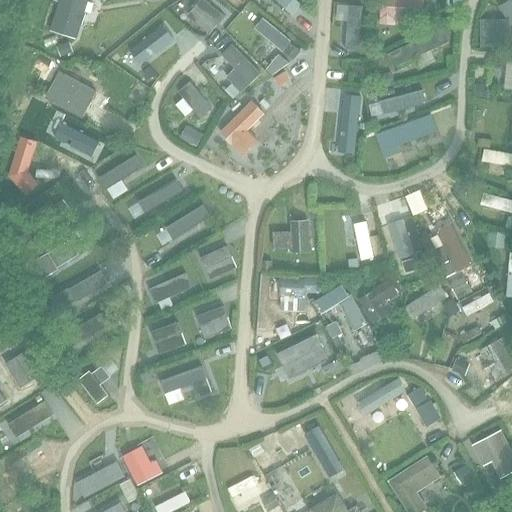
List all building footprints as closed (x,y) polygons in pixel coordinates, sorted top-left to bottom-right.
[(60,0),(51,30),(75,38),(79,23),(81,23),(84,14),(83,13),(86,0),(60,0)] [(191,0),(176,16),(185,25),(209,0),(191,0)] [(295,0),(281,0),(279,2),(292,13),(299,4),(295,0)] [(422,20),(422,0),(381,0),(380,23),(393,24),(394,18),(422,20)] [(495,20),(480,20),(481,46),(510,46),(510,43),(511,42),(511,3),(510,0),(499,6),(508,21),(495,20)] [(347,21),(345,49),(359,50),(362,6),(348,5),(347,21)] [(290,41),(262,17),(253,27),(281,51),(290,41)] [(163,25),(130,51),(135,48),(144,60),(173,38),(172,37),(171,38),(163,27),(164,26),(163,25)] [(443,28),(387,54),(394,67),(449,41),(443,28)] [(67,43),(57,46),(61,55),(70,52),(67,43)] [(231,43),(220,55),(248,83),(260,71),(231,43)] [(291,44),(283,53),(292,61),(300,52),(291,44)] [(500,52),(498,81),(510,82),(511,53),(500,52)] [(50,66),(40,77),(74,108),(84,96),(50,66)] [(150,67),(143,73),(148,80),(156,75),(150,67)] [(110,68),(100,80),(138,108),(147,95),(110,68)] [(196,104),(205,96),(189,75),(179,82),(196,104)] [(422,89),(380,101),(383,114),(426,103),(422,89)] [(344,94),(339,143),(354,144),(353,153),(354,154),(360,96),(359,96),(359,97),(345,96),(345,94),(344,94)] [(246,130),(263,113),(252,101),(221,132),(243,155),(257,141),(246,130)] [(431,115),(376,135),(384,157),(401,151),(398,145),(437,131),(431,115)] [(66,126),(59,140),(92,156),(92,155),(91,155),(97,142),(98,143),(99,142),(61,123),(61,124),(66,126)] [(505,155),(506,134),(477,132),(476,154),(505,155)] [(21,137),(9,175),(26,194),(39,183),(27,171),(36,141),(21,137)] [(136,155),(98,177),(106,189),(143,166),(136,155)] [(479,169),(476,179),(508,189),(511,179),(479,169)] [(176,179),(138,201),(145,213),(183,190),(176,179)] [(511,200),(483,192),(479,205),(511,214),(511,200)] [(376,201),(375,201),(384,247),(389,266),(394,272),(405,290),(405,297),(437,278),(423,248),(405,196),(376,201)] [(220,217),(232,210),(225,198),(213,206),(220,217)] [(22,221),(14,227),(22,237),(23,238),(58,212),(62,217),(71,210),(63,199),(54,206),(49,201),(22,221)] [(203,204),(165,227),(173,239),(210,216),(209,213),(203,204)] [(308,251),(307,220),(292,221),(292,232),(273,232),(274,248),(293,248),(293,252),(308,251)] [(366,221),(354,224),(361,260),(374,257),(366,221)] [(455,224),(436,231),(454,274),(472,267),(455,224)] [(203,237),(167,256),(173,267),(209,247),(203,237)] [(79,254),(70,240),(48,253),(47,252),(25,266),(26,267),(29,265),(37,278),(54,268),(54,269),(79,254)] [(226,245),(200,257),(205,268),(214,264),(219,275),(236,267),(232,256),(231,256),(226,245)] [(357,258),(348,259),(349,267),(358,267),(357,258)] [(259,267),(258,290),(268,290),(269,268),(259,267)] [(69,287),(32,308),(39,321),(76,299),(76,301),(108,283),(100,270),(69,288),(69,287)] [(185,272),(149,288),(155,303),(192,287),(185,272)] [(358,297),(375,323),(389,314),(380,300),(399,288),(391,276),(358,297)] [(304,294),(304,292),(304,291),(305,279),(282,277),(271,277),(270,301),(280,301),(281,296),(281,293),(304,294)] [(305,279),(304,291),(308,291),(317,285),(317,279),(305,279)] [(447,296),(441,285),(417,297),(423,308),(447,296)] [(342,288),(314,304),(321,315),(339,305),(354,332),(366,325),(351,297),(350,298),(348,298),(342,288)] [(174,305),(179,319),(218,303),(212,289),(174,305)] [(501,315),(490,294),(463,308),(468,318),(457,324),(462,335),(501,315)] [(223,306),(196,315),(200,326),(209,323),(213,335),(231,328),(223,306)] [(101,312),(63,334),(70,346),(108,324),(111,330),(121,324),(114,313),(104,318),(101,312)] [(178,322),(151,331),(154,343),(163,340),(167,351),(186,344),(178,322)] [(316,334),(277,353),(283,366),(287,364),(293,377),(318,364),(312,351),(322,346),(316,334)] [(511,371),(511,358),(501,339),(482,349),(488,359),(484,361),(489,370),(493,368),(498,379),(511,371)] [(20,387),(40,375),(25,350),(14,357),(20,365),(10,371),(20,387)] [(454,362),(439,368),(445,384),(460,379),(454,362)] [(202,365),(160,381),(165,394),(165,393),(180,388),(196,382),(200,395),(211,391),(202,365)] [(89,370),(79,379),(97,403),(108,395),(100,384),(110,377),(102,366),(92,373),(89,370)] [(154,369),(141,373),(145,384),(158,380),(154,369)] [(339,399),(346,412),(383,392),(377,380),(339,399)] [(394,409),(388,399),(355,417),(360,428),(394,409)] [(39,404),(7,424),(16,437),(53,414),(45,400),(43,401),(39,404)] [(429,426),(422,414),(393,433),(400,444),(429,426)] [(511,470),(511,458),(498,432),(476,444),(485,463),(494,458),(503,475),(511,470)] [(149,450),(128,461),(139,483),(160,472),(149,450)] [(182,472),(190,460),(179,453),(171,465),(182,472)] [(109,454),(88,465),(100,486),(121,475),(109,454)] [(295,490),(317,481),(306,456),(284,465),(295,490)] [(419,490),(439,478),(428,458),(392,479),(411,511),(417,511),(428,506),(419,490)] [(233,500),(260,486),(249,465),(222,479),(233,500)] [(94,507),(133,492),(128,478),(89,493),(94,507)] [(169,511),(190,502),(185,491),(154,507),(156,511),(169,511)] [(310,509),(311,511),(357,511),(359,511),(355,504),(348,508),(339,492),(310,509)] [(34,511),(30,503),(30,502),(9,511),(34,511)] [(125,511),(120,503),(103,511),(125,511)]
